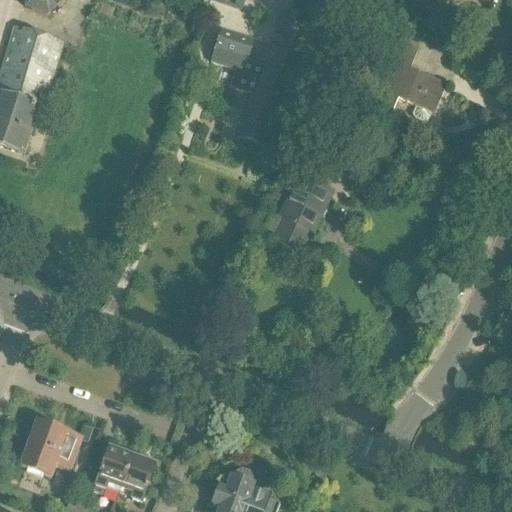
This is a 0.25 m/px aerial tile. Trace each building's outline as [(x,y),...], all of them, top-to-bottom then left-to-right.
[(21,0),(24,11),(48,18),(67,1),(66,0),(21,0)] [(210,0),(210,2),(211,2),(210,7),(227,13),(228,8),(237,10),(240,0),(210,0)] [(0,81),(0,149),(24,158),(38,115),(44,117),(45,111),(45,106),(63,46),(15,30),(0,81)] [(236,91),(252,97),(238,139),(264,148),(282,95),(274,93),(287,53),(221,31),(211,64),(242,74),(236,91)] [(359,46),(386,57),(391,45),(364,34),(359,46)] [(421,42),(402,34),(397,46),(372,105),(392,114),(397,102),(415,110),(411,117),(414,121),(422,124),(427,124),(430,116),(432,117),(444,87),(409,73),(417,54),(421,42)] [(312,175),(332,184),(340,166),(320,157),(312,175)] [(334,194),(297,177),(278,218),(269,214),(262,231),(276,237),(273,242),(299,254),(308,234),(314,237),(334,194)] [(35,424),(21,465),(19,470),(51,482),(55,471),(69,476),(81,441),(35,424)] [(98,478),(85,473),(77,497),(90,502),(93,494),(102,498),(104,494),(105,494),(106,491),(118,495),(131,459),(108,450),(98,478)] [(118,495),(130,500),(129,503),(140,507),(154,467),(131,459),(118,495)] [(277,511),(279,506),(266,502),(268,498),(251,492),(252,488),(249,488),(252,481),(249,475),(241,472),(234,475),(232,481),(230,481),(226,494),(218,491),(212,507),(220,510),(218,511),(277,511)] [(75,503),(69,501),(65,511),(97,511),(88,508),(90,502),(77,497),(75,503)]
